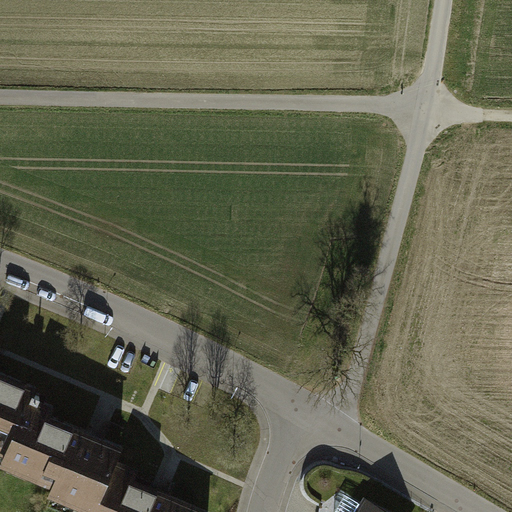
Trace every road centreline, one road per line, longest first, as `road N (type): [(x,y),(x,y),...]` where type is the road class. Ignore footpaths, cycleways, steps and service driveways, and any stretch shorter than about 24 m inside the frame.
road 1 (track): [(511,116),(427,105),(0,96)]
road 2 (track): [(444,0),(427,105),(356,399),(340,427)]
road 3 (residential): [(0,266),(187,346),(306,408)]
road 4 (residential): [(306,408),(484,511)]
